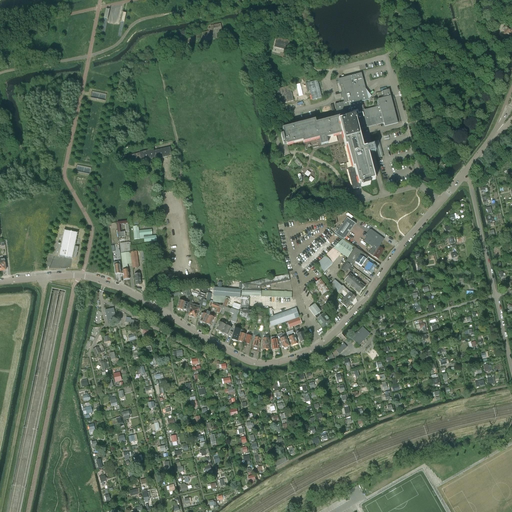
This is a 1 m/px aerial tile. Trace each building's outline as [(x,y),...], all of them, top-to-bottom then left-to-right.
[(221,24),(206,27),(207,34),(203,35),(204,41),(220,38),(219,31),(222,31),(221,24)] [(511,33),(511,27),(505,26),(505,28),(503,28),(503,30),(505,30),(504,34),(511,36),(511,33)] [(288,51),(291,41),(276,37),(274,47),(288,51)] [(283,134),(281,135),(283,144),(286,144),(287,145),(303,141),(303,142),(316,139),(319,138),(321,144),(321,145),(323,144),(326,144),(328,143),(326,138),(326,137),(329,137),(332,136),(333,136),(335,135),(336,135),(339,134),(339,135),(339,134),(342,133),(342,134),(342,133),(343,136),(343,137),(344,140),(343,140),(344,140),(345,143),(344,143),(345,143),(345,146),(347,146),(348,149),(349,152),(348,152),(349,152),(350,155),(349,155),(350,155),(351,158),(350,158),(350,159),(351,159),(351,161),(351,162),(352,165),(353,168),(348,169),(352,186),(360,184),(360,187),(361,187),(370,185),(369,182),(368,182),(368,181),(375,180),(375,179),(374,179),(373,177),(374,176),(373,176),(373,173),(372,170),(371,167),(371,166),(371,167),(370,164),(371,164),(370,163),(369,161),(370,160),(369,160),(368,157),(369,157),(368,157),(368,154),(375,152),(373,145),(366,147),(363,148),(360,135),(359,135),(359,133),(359,132),(358,129),(357,126),(383,120),(385,126),(397,123),(397,122),(393,107),(390,97),(389,90),(382,92),(384,98),(374,101),(376,107),(365,110),(364,110),(361,101),(362,101),(368,99),(367,96),(362,97),(360,92),(365,90),(361,74),(344,78),(342,78),(341,79),(338,80),(339,83),(344,102),(342,103),(343,105),(337,107),(339,117),(338,117),(336,118),(316,123),(315,120),(282,128),(284,135),(283,135),(283,134)] [(321,98),(317,80),(308,83),(312,100),(321,98)] [(289,86),(274,90),(278,105),(293,101),(289,86)] [(106,95),(92,92),(90,98),(105,101),(106,95)] [(123,164),(172,155),(170,146),(121,156),(123,164)] [(429,163),(431,163),(437,161),(436,154),(431,155),(430,154),(428,154),(429,155),(428,155),(429,163)] [(295,160),(294,160),(300,167),(301,167),(303,165),(297,158),(296,159),(295,160)] [(91,168),(77,165),(75,171),(90,174),(91,168)] [(335,234),(344,240),(355,223),(347,217),(335,234)] [(129,231),(128,221),(118,223),(117,223),(118,232),(120,232),(119,224),(124,224),(125,232),(129,231)] [(140,236),(139,231),(139,226),(133,227),(134,239),(144,238),(144,235),(140,236)] [(76,238),(78,233),(64,230),(63,235),(61,244),(59,243),(58,243),(55,253),(58,253),(59,254),(58,256),(72,259),(73,256),(74,257),(76,257),(78,247),(76,247),(75,247),(76,238)] [(151,230),(139,231),(140,236),(144,235),(144,238),(144,242),(156,241),(156,236),(151,236),(151,235),(152,235),(151,230)] [(378,247),(383,240),(371,231),(370,232),(369,236),(368,238),(366,241),(372,245),(371,246),(372,247),(368,253),(377,259),(383,250),(378,247)] [(325,256),(332,263),(341,254),(347,258),(353,248),(342,240),(325,256)] [(131,246),(130,245),(130,242),(129,243),(129,242),(120,243),(121,253),(130,252),(136,251),(135,246),(131,246)] [(371,274),(376,267),(369,262),(360,256),(362,253),(354,247),(353,248),(347,258),(345,262),(346,262),(351,266),(352,267),(355,263),(371,274)] [(130,252),(132,268),(138,268),(136,251),(130,252)] [(129,278),(128,269),(127,264),(131,264),(130,252),(121,253),(123,268),(124,268),(124,270),(122,270),(124,280),(127,279),(129,278)] [(332,263),(325,256),(325,257),(317,264),(323,272),(332,263)] [(346,272),(351,266),(346,262),(341,269),(346,272)] [(260,287),(289,280),(288,274),(242,284),(241,290),(260,291),(260,287)] [(365,286),(350,274),(344,281),(346,282),(359,293),(365,286)] [(320,279),(313,284),(322,295),(328,290),(320,279)] [(345,288),(342,286),(335,280),(330,285),(339,294),(345,288)] [(52,287),(6,511),(52,288),(53,288),(54,289),(55,289),(57,289),(58,290),(61,290),(62,290),(64,291),(65,291),(19,511),(20,511),(66,290),(65,290),(64,290),(62,289),(61,289),(59,289),(57,288),(56,288),(54,288),(53,287),(52,287)] [(214,288),(213,302),(215,302),(223,303),(224,299),(225,297),(240,298),(241,290),(214,288)] [(348,293),(344,298),(350,304),(355,297),(348,291),(347,292),(348,293)] [(248,311),(249,296),(241,296),(241,305),(239,311),(240,311),(248,311)] [(350,304),(344,298),(341,301),(340,302),(346,308),(350,304)] [(188,303),(179,300),(176,308),(177,309),(177,310),(179,310),(180,309),(183,310),(183,309),(186,310),(187,308),(188,303)] [(222,306),(214,303),(213,303),(211,306),(217,309),(216,312),(219,313),(222,306)] [(191,304),(190,309),(188,315),(188,316),(189,317),(191,317),(191,316),(196,318),(198,310),(199,306),(191,304)] [(308,309),(314,315),(314,317),(317,314),(320,312),(315,304),(308,309)] [(116,322),(114,308),(105,310),(108,324),(116,322)] [(295,308),(269,318),(272,326),(299,317),(295,308)] [(236,323),(239,311),(231,309),(230,313),(233,314),(231,321),(236,323)] [(250,321),(253,311),(248,311),(240,311),(238,317),(250,321)] [(205,323),(208,316),(201,313),(199,316),(201,316),(199,321),(200,321),(200,323),(202,323),(202,322),(205,323)] [(208,316),(205,323),(208,325),(208,326),(209,326),(210,326),(211,326),(215,315),(209,313),(208,316)] [(330,322),(323,313),(319,316),(317,314),(314,317),(323,328),(326,325),(327,327),(328,326),(327,325),(330,322)] [(287,322),(289,328),(301,324),(299,318),(287,322)] [(218,332),(221,334),(226,323),(222,321),(221,323),(219,322),(216,330),(218,331),(218,332)] [(226,323),(221,334),(224,335),(225,334),(228,335),(231,328),(229,327),(230,325),(226,323)] [(362,327),(351,339),(358,346),(368,335),(368,333),(362,327)] [(237,341),(241,330),(234,328),(231,339),(237,341)] [(258,347),(260,339),(261,332),(254,330),(252,342),(253,342),(253,346),(254,346),(255,347),(256,347),(257,347),(258,347)] [(296,332),(300,342),(302,341),(303,342),(305,341),(305,340),(306,340),(303,332),(299,333),(299,331),(296,332)] [(260,339),(260,340),(263,340),(262,349),(268,349),(268,345),(270,345),(269,338),(268,338),(268,336),(263,336),(264,332),(261,332),(260,339)] [(294,335),(293,333),(287,335),(288,337),(291,344),(291,346),(297,343),(294,335)] [(137,341),(135,334),(128,335),(130,343),(137,341)] [(246,335),(244,343),(245,344),(246,344),(247,344),(249,344),(252,337),(246,335)] [(280,339),(280,341),(278,342),(279,347),(282,346),(283,348),(284,348),(286,349),(286,347),(289,346),(289,345),(286,338),(286,337),(280,339)] [(339,354),(347,347),(343,343),(335,350),(339,354)] [(98,347),(92,349),(95,355),(101,353),(98,347)] [(122,381),(120,373),(113,374),(115,382),(122,381)] [(276,467),(286,461),(286,458),(274,461),(276,467)]
